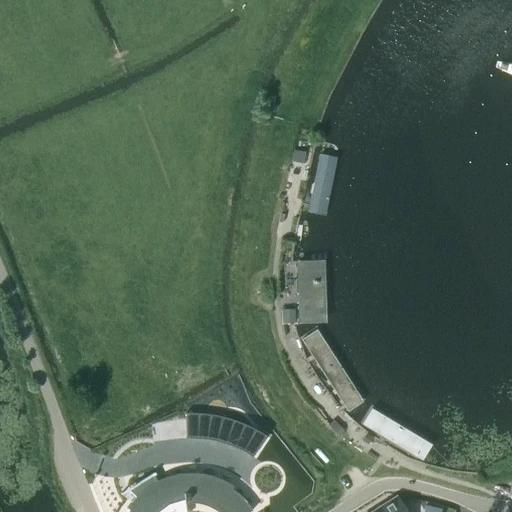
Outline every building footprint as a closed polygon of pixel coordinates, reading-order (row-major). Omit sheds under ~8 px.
[(293,151),(291,162),(302,164),(304,153),(294,151),(293,151)] [(323,155),(309,219),(326,223),(340,158),(323,155)] [(302,261),(304,323),(331,322),(329,261),(302,261)] [(305,340),(352,411),(367,402),(320,330),(305,340)] [(365,425),(426,461),(436,445),(374,409),(365,425)] [(185,413),(185,439),(187,439),(197,439),(206,440),(215,442),(224,444),(233,448),(242,452),(250,457),(252,458),(266,436),(255,430),(244,425),(233,420),(221,417),(209,415),(197,413),(185,413)] [(333,420),(328,425),(339,436),(344,430),(333,420)] [(365,434),(361,440),(367,444),(371,438),(365,434)] [(129,509),(127,511),(151,511),(154,509),(158,506),(164,503),(169,500),(173,499),(177,497),(183,497),(183,500),(188,500),(188,496),(192,496),(197,496),(203,498),(208,499),(212,501),(217,504),(221,506),(225,510),(227,511),(249,511),(251,511),(250,508),(247,505),(243,500),(239,496),(234,492),(230,489),(232,486),(228,484),(220,480),(215,478),(211,476),(205,475),(200,474),(195,473),(187,473),(179,474),(172,475),(166,477),(156,481),(153,475),(154,474),(153,473),(138,482),(139,485),(128,491),(134,497),(130,502),(126,508),(127,509),(127,508),(129,509)] [(372,511),(404,511),(395,498),(372,511)]
